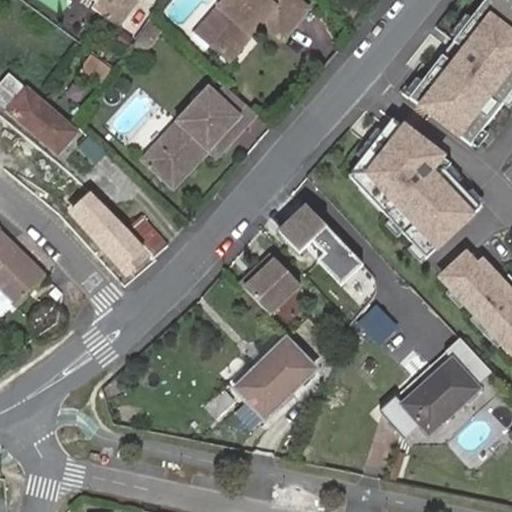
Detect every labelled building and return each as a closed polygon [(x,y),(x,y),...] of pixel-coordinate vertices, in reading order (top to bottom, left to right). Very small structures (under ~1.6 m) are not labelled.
[(30,0),(64,14),(69,0),(30,0)] [(90,0),(96,4),(92,10),(119,31),(141,0),(90,0)] [(227,0),(207,22),(220,33),(211,43),(229,60),(264,23),(281,38),(308,9),(298,0),(227,0)] [(511,33),(491,18),(419,109),(461,142),(511,78),(511,33)] [(220,33),(207,22),(198,32),(211,43),(220,33)] [(102,84),(113,67),(93,55),(83,72),(102,84)] [(74,134),(10,76),(0,87),(0,102),(58,154),(74,134)] [(245,126),(217,99),(209,90),(205,95),(194,107),(143,159),(169,186),(204,151),(214,142),(222,150),(245,126)] [(189,102),(194,107),(205,95),(200,91),(194,90),(189,96),(189,102)] [(245,126),(252,120),(223,92),(217,99),(245,126)] [(447,162),(406,129),(367,179),(439,256),(477,222),(435,176),(447,162)] [(213,160),(222,150),(214,142),(204,151),(213,160)] [(130,229),(67,167),(58,177),(84,203),(73,214),(128,275),(151,254),(130,229)] [(306,210),(279,238),(300,259),(312,247),(324,260),(318,266),(342,291),(363,270),(306,210)] [(130,229),(151,254),(155,259),(168,248),(141,219),(130,229)] [(16,307),(44,278),(0,232),(0,314),(12,303),(16,307)] [(271,256),(240,285),(270,316),(300,286),(271,256)] [(478,267),(468,257),(440,282),(511,359),(511,292),(484,262),(478,267)] [(237,391),(264,419),(316,369),(287,341),(237,391)] [(453,362),(405,406),(430,433),(479,391),(453,362)] [(221,389),(203,408),(216,420),(234,402),(221,389)]
